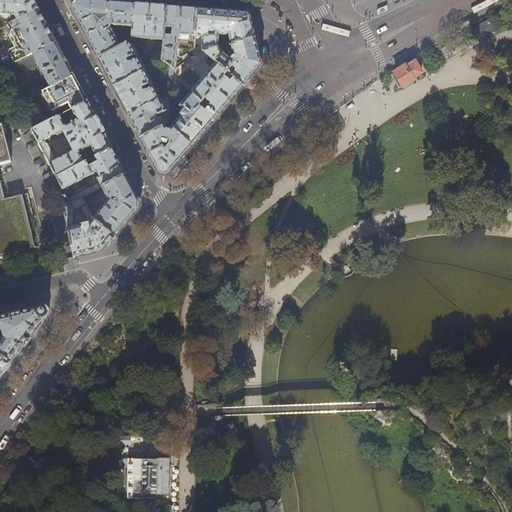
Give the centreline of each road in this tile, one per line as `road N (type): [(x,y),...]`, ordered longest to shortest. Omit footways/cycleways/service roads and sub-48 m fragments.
road 1 (residential): [(169,220),(51,0)]
road 2 (residential): [(332,65),(169,220)]
road 3 (residential): [(105,296),(0,432)]
road 4 (residential): [(460,2),(332,65)]
